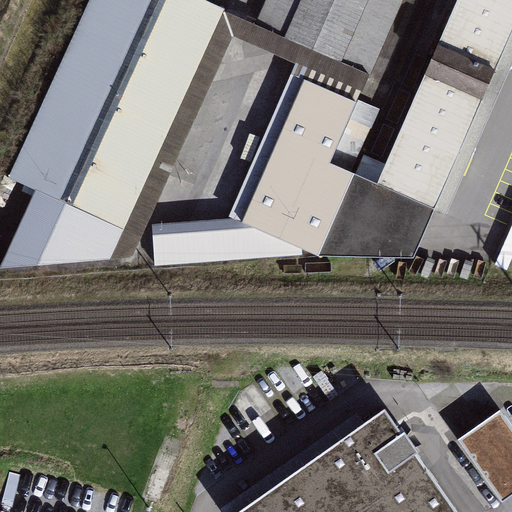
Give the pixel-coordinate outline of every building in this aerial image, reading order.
[(8,269),(115,260),(227,11),(202,0),(97,0),(17,176),(46,189),(30,222),(8,269)] [(402,0),(272,0),(263,22),(369,71),(402,0)] [(511,0),(456,0),(378,181),(436,207),(511,30),(511,0)] [(357,100),(304,77),(246,213),(258,218),(299,236),(317,243),(323,246),(356,170),(332,159),(357,100)] [(299,236),(258,218),(158,228),(161,258),(317,243),(299,236)] [(457,511),(385,410),(239,511),(457,511)] [(511,431),(500,414),(459,443),(502,502),(511,495),(511,431)]
